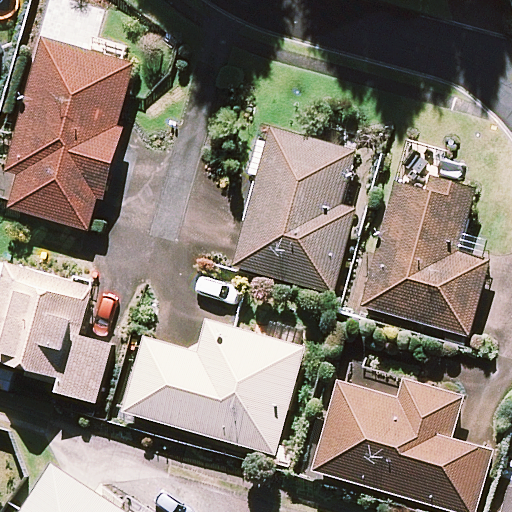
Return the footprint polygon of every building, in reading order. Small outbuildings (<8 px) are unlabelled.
[(2,203),(89,227),(98,195),(106,197),(125,125),(120,124),(137,62),(124,59),(127,46),(93,37),(90,49),(48,37),(2,203)] [(357,153),(275,130),(237,264),(334,292),(357,210),(342,205),(357,153)] [(476,196),(400,175),(365,307),(472,335),(492,259),(462,251),(476,196)] [(95,285),(0,261),(0,260),(0,358),(63,375),(59,391),(99,402),(114,344),(82,335),(95,285)] [(307,348),(210,320),(201,352),(148,337),(127,411),(277,454),(307,348)] [(465,396),(405,379),(402,392),(344,376),(318,471),(465,511),(477,511),(495,448),(453,437),(465,396)] [(138,511),(60,462),(27,511),(138,511)]
